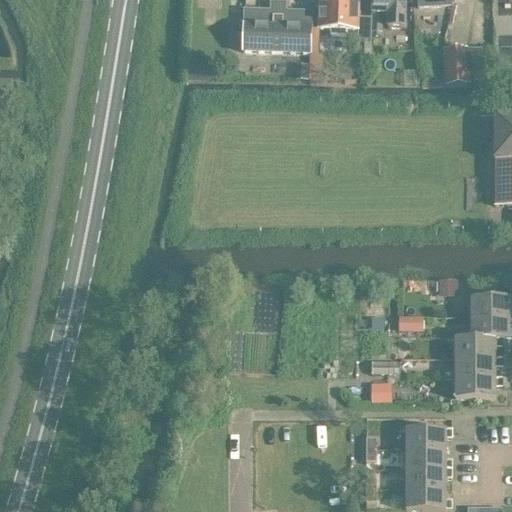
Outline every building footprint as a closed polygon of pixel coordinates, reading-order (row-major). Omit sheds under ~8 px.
[(319,0),(318,29),(330,30),(330,35),(345,36),(345,30),(357,31),(358,0),(319,0)] [(371,32),(381,32),(382,14),(388,15),(387,28),(404,29),(405,15),(405,0),(372,0),(372,14),(371,32)] [(271,12),(245,11),(244,52),(309,55),(310,48),(318,48),(318,29),(310,28),(311,13),(284,12),(285,4),(272,4),(271,12)] [(356,67),(370,67),(371,44),(357,44),(356,67)] [(441,49),(443,85),(469,83),(466,47),(441,49)] [(2,51),(0,53),(0,61),(3,61),(9,61),(8,51),(2,51)] [(308,83),(321,83),(322,55),(309,55),(308,83)] [(216,67),(186,67),(186,79),(216,79),(216,67)] [(511,115),(494,116),(494,117),(480,117),(480,138),(494,138),(494,160),(495,160),(495,207),(511,206),(511,115)] [(456,281),(438,281),(438,296),(457,296),(456,281)] [(471,299),(471,320),(511,320),(511,309),(511,308),(511,299),(511,300),(511,299),(471,299)] [(422,317),(399,317),(398,331),(422,331),(422,317)] [(383,319),(371,319),(371,331),(383,331),(383,319)] [(471,320),(471,339),(471,340),(511,340),(511,329),(511,328),(511,319),(511,320),(471,320)] [(455,339),(455,360),(495,360),(495,349),(511,349),(511,340),(471,340),(471,339),(455,339)] [(455,360),(455,380),(495,380),(495,369),(511,369),(511,360),(495,360),(455,360)] [(399,361),(371,362),(371,375),(399,375),(399,361)] [(495,380),(455,380),(455,401),(495,401),(495,389),(511,389),(511,380),(495,380)] [(391,386),(371,386),(371,404),(391,404),(391,386)] [(406,430),(406,451),(446,451),(446,440),(452,440),(452,431),(446,431),(406,430)] [(366,440),(366,451),(376,451),(376,440),(366,440)] [(376,451),(366,451),(366,462),(376,462),(376,451)] [(406,451),(405,471),(452,471),(452,462),(446,462),(446,451),(406,451)] [(405,471),(405,491),(446,491),(446,480),(452,480),(452,471),(405,471)] [(366,480),(366,491),(376,491),(376,480),(366,480)] [(376,491),(366,491),(365,502),(375,502),(376,491)] [(446,491),(405,491),(405,511),(445,511),(452,511),(452,502),(445,502),(446,491)]
